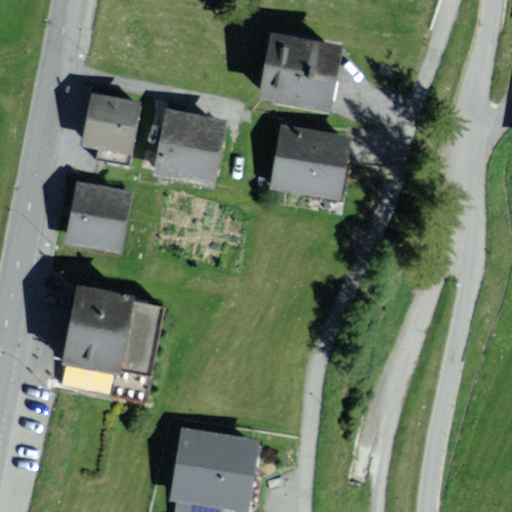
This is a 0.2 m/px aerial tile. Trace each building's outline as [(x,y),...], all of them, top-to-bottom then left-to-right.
[(272,93),(330,106),(341,56),(283,43),(272,93)] [(83,139),(129,148),(137,101),(92,93),(83,139)] [(228,121),(169,109),(156,176),(215,187),(228,121)] [(352,134),(284,122),(272,188),(340,200),(352,134)] [(83,185),(71,236),(123,247),(134,197),(83,185)] [(132,297),(81,288),(75,324),(69,363),(120,371),(131,303),(132,297)] [(165,309),(131,303),(120,371),(152,376),(165,309)] [(181,429),(171,503),(239,511),(248,511),(253,473),(258,439),(181,429)]
